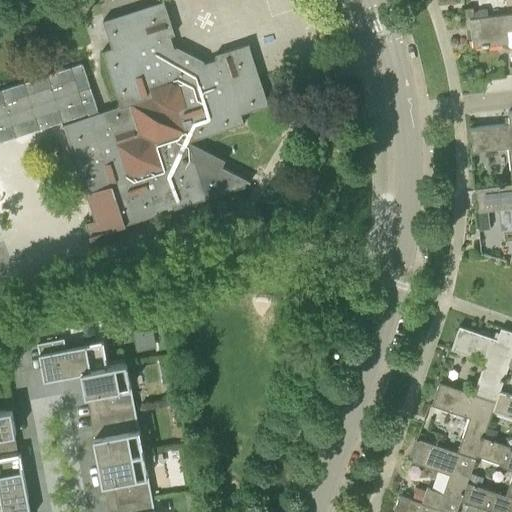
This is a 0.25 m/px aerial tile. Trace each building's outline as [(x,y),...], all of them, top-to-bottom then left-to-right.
[(85,222),(93,244),(115,237),(112,228),(255,182),(186,147),(189,140),(244,122),(241,113),(269,104),(249,43),(215,54),(216,58),(197,65),(184,69),(183,66),(181,67),(177,55),(171,35),(175,33),(164,0),(163,0),(103,19),(112,47),(102,50),(120,105),(99,111),(90,114),(63,123),(94,219),(85,222)] [(464,8),(466,18),(475,17),(474,10),(474,7),(464,8)] [(474,10),(475,17),(489,16),(488,9),(474,10)] [(511,13),(489,16),(475,17),(466,18),(467,29),(471,28),(473,47),(508,43),(507,31),(511,30),(511,65),(509,66),(510,73),(511,73),(511,13)] [(83,62),(0,89),(0,141),(63,121),(89,112),(90,114),(99,111),(98,109),(83,62)] [(508,147),(511,183),(511,182),(511,110),(508,111),(510,123),(470,127),(473,151),(508,147)] [(511,182),(511,183),(476,186),(479,211),(486,210),(511,207),(511,217),(511,253),(510,261),(511,261),(511,182)] [(479,229),(488,228),(486,210),(479,211),(477,211),(479,229)] [(489,361),(478,394),(497,401),(501,390),(510,364),(511,357),(511,330),(501,327),(497,339),(459,325),(451,347),(489,361)] [(44,379),(82,372),(81,371),(108,366),(108,365),(103,340),(66,347),(64,337),(37,342),(44,379)] [(81,371),(82,372),(86,395),(95,393),(99,414),(135,407),(126,362),(108,365),(108,366),(81,371)] [(497,401),(478,394),(439,381),(432,403),(470,416),(458,451),(477,458),(478,454),(484,435),(488,426),(494,409),(497,401)] [(511,394),(501,390),(497,401),(494,409),(511,415),(511,394)] [(135,407),(99,414),(103,435),(94,436),(99,460),(144,452),(135,407)] [(0,458),(11,456),(10,455),(7,434),(16,433),(11,408),(0,410),(0,458)] [(484,435),(494,439),(498,430),(488,426),(484,435)] [(511,445),(494,439),(484,435),(478,454),(511,466),(511,477),(506,494),(511,495),(511,445)] [(477,458),(458,451),(419,438),(411,460),(450,474),(443,493),(427,487),(426,490),(418,487),(412,490),(409,497),(449,511),(457,511),(462,499),(468,480),(471,472),(477,458)] [(144,452),(99,460),(103,483),(113,482),(117,503),(152,496),(144,452)] [(0,511),(31,511),(20,453),(10,455),(11,456),(0,458),(0,511)] [(468,480),(481,485),(484,476),(471,472),(468,480)] [(511,511),(511,495),(506,494),(490,488),(481,485),(468,480),(462,499),(498,511),(511,511)] [(449,511),(409,497),(400,494),(393,511),(449,511)] [(155,511),(152,496),(117,503),(118,511),(155,511)]
